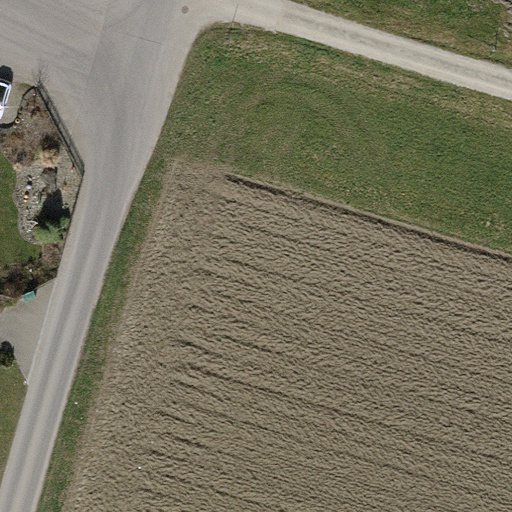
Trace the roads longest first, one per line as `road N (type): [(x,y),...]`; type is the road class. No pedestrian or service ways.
road 1 (residential): [(171,0),(28,511)]
road 2 (track): [(511,76),(250,0)]
